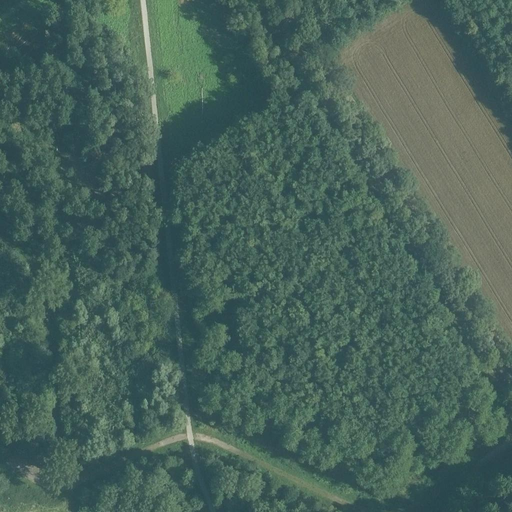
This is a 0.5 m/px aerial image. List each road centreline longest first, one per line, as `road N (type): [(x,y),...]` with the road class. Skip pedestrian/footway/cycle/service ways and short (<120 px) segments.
road 1 (tertiary): [(511,381),(275,0)]
road 2 (track): [(87,477),(190,434),(362,511)]
road 3 (track): [(400,511),(511,441)]
